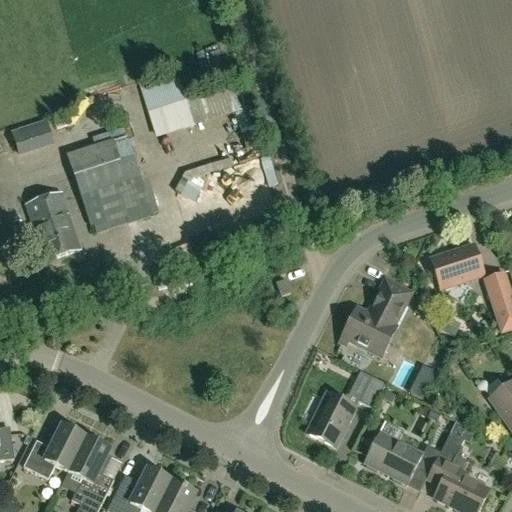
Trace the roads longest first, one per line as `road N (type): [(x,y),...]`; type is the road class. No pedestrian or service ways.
road 1 (unclassified): [(239,455),(329,278),(355,246),(511,189)]
road 2 (unclassified): [(0,360),(33,355),(62,363),(239,455)]
road 3 (residential): [(353,511),(239,455)]
